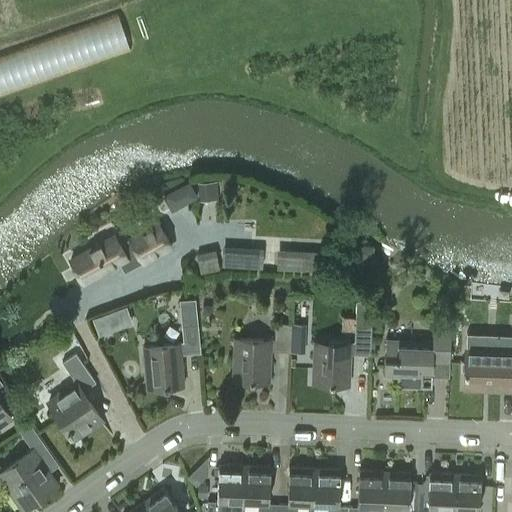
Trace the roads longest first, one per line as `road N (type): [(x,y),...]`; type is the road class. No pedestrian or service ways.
road 1 (residential): [(147,452),(191,429),(238,426),(510,434)]
road 2 (unclassified): [(147,452),(90,340)]
